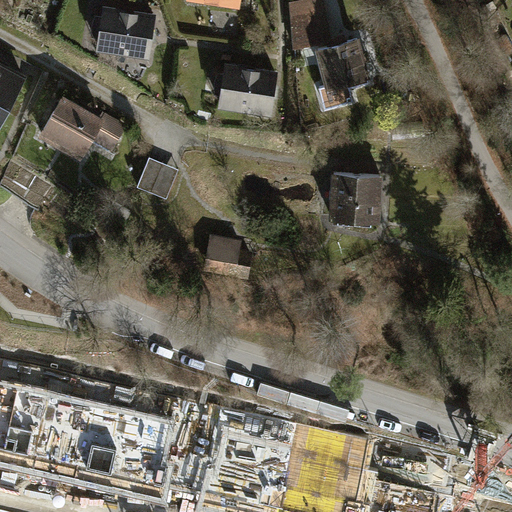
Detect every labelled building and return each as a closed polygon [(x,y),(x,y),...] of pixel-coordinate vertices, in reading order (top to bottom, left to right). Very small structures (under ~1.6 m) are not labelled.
[(106,0),(105,8),(99,45),(149,53),(154,16),(134,12),(135,0),(106,0)] [(294,48),(331,40),(321,0),(304,0),(291,3),(294,48)] [(369,81),(358,38),(319,48),(328,84),(320,86),(325,107),(354,99),(350,86),(369,81)] [(0,62),(0,120),(24,75),(5,66),(0,62)] [(276,73),(227,65),(221,102),(270,110),(276,73)] [(101,118),(63,96),(44,128),(45,129),(42,133),(82,156),(92,140),(109,150),(123,125),(104,114),(101,118)] [(179,169),(150,156),(138,185),(167,198),(179,169)] [(381,174),(336,172),(333,215),(334,215),(334,221),(351,222),(351,216),(378,218),(381,174)] [(212,236),(207,265),(248,272),(251,253),(239,251),(240,241),(212,236)] [(171,423),(0,385),(0,455),(162,490),(167,465),(162,463),(171,423)]
